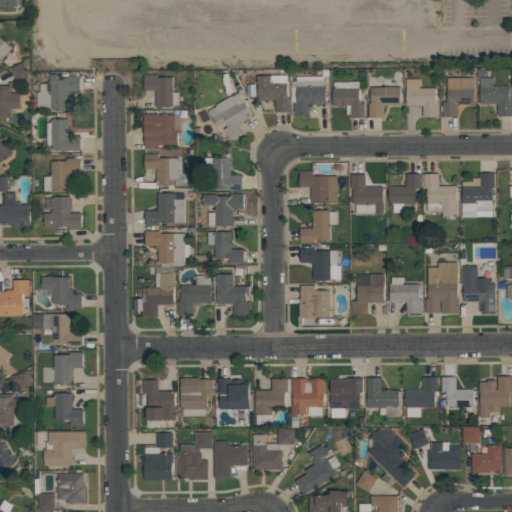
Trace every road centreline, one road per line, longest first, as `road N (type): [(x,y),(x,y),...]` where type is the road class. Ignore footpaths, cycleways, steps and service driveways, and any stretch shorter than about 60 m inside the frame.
road 1 (residential): [(272,348),(274,150),(511,146)]
road 2 (residential): [(110,82),(117,511)]
road 3 (residential): [(115,350),(511,345)]
road 4 (residential): [(117,506),(274,511)]
